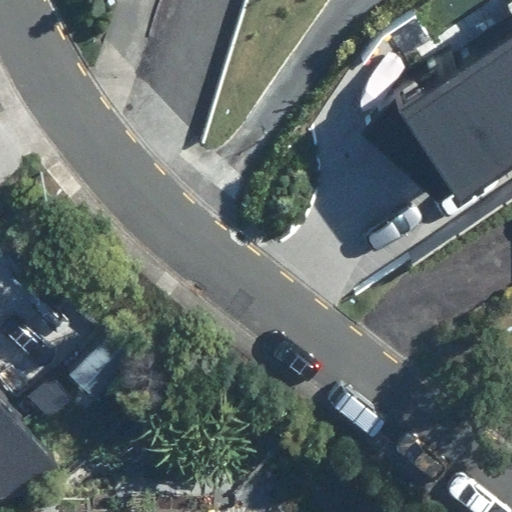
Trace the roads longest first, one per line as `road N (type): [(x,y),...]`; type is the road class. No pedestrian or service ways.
road 1 (residential): [(511,484),(142,198),(94,149),(11,0)]
road 2 (unknown): [(94,149),(148,0)]
